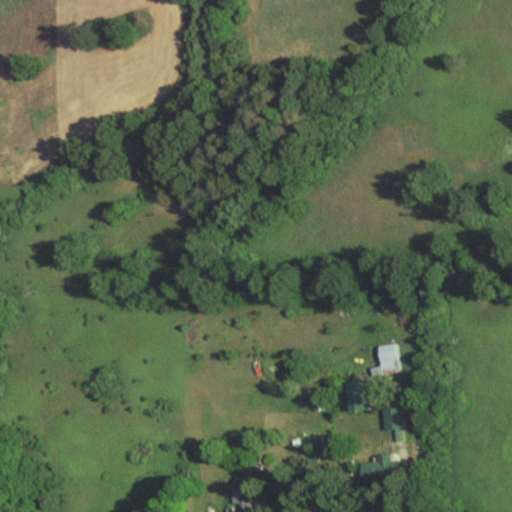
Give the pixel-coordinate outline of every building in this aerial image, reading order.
[(380,344),(382,365),(369,367),(370,374),(399,371),(396,343),(380,344)] [(348,382),(351,410),(370,408),(367,379),(348,382)] [(382,407),(385,429),(404,427),(402,405),(382,407)] [(378,454),(379,460),(361,463),(364,483),(399,479),(397,459),(391,459),(390,452),(378,454)] [(250,511),(250,478),(231,478),(230,511),(250,511)]
